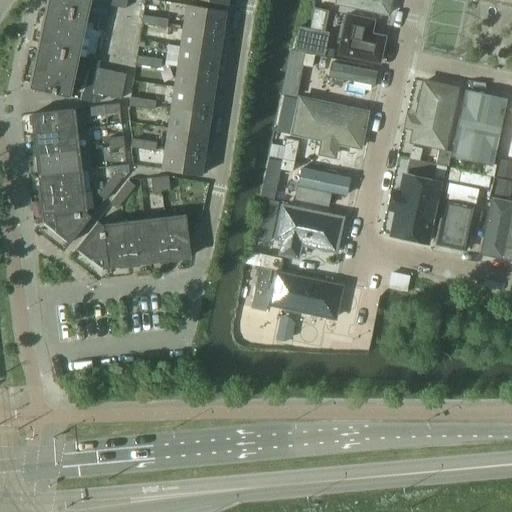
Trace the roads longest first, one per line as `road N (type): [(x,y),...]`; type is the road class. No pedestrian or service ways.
road 1 (secondary): [(511,430),(368,432),(0,467)]
road 2 (secondary): [(103,511),(511,471)]
road 3 (residential): [(396,58),(354,251),(511,285)]
road 4 (residential): [(197,282),(249,0)]
